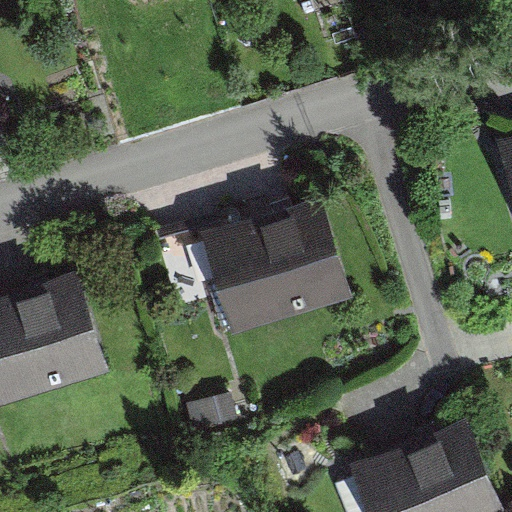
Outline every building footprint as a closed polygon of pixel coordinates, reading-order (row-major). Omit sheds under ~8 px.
[(511,141),(499,146),(511,186),(511,141)] [(356,297),(326,198),(206,233),(235,333),(356,297)] [(0,406),(113,372),(81,269),(0,294),(0,406)] [(229,393),(188,403),(194,430),(236,421),(229,393)] [(506,511),(468,418),(352,466),(370,511),(506,511)]
